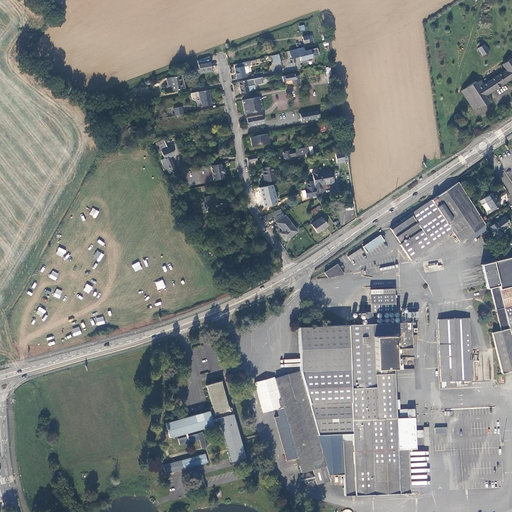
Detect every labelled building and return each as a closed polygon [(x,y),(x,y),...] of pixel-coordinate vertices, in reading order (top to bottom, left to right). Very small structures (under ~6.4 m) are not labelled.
[(489,51),(484,44),(483,45),(483,44),(482,43),(481,42),(480,43),(479,44),(479,45),(479,46),(480,47),(478,48),(483,55),(489,51)] [(304,48),(290,51),(291,58),(300,56),(301,63),(307,61),(307,59),(315,57),(315,56),(320,55),(318,48),(304,51),(304,48)] [(273,63),(281,61),(279,54),(272,56),(273,63)] [(214,72),(211,58),(199,61),(201,67),(197,68),(198,75),(203,74),(214,72)] [(511,58),(503,64),(507,70),(484,84),(481,80),(477,83),(476,81),(461,91),(469,102),(474,99),(478,105),(480,108),(489,102),(485,96),(511,79),(511,58)] [(249,61),(234,65),(237,78),(245,77),(244,72),(243,66),(246,65),(248,65),(250,65),(249,61)] [(179,74),(169,77),(171,86),(172,89),(183,87),(179,74)] [(294,74),(282,76),(283,81),(292,80),(293,84),(300,83),(299,76),(295,77),(294,74)] [(256,84),(255,78),(239,81),(241,94),(249,93),(248,86),(256,84)] [(208,89),(191,92),(192,97),(195,99),(197,97),(199,96),(200,100),(200,99),(202,105),(211,103),(208,89)] [(262,109),(260,96),(242,100),(245,112),(262,109)] [(473,109),(478,105),(474,99),(469,102),(473,109)] [(175,108),(176,115),(184,113),(182,106),(175,108)] [(318,110),(298,114),(299,116),(300,116),(301,122),(320,118),(318,110)] [(259,115),(247,118),(248,126),(264,123),(263,118),(260,119),(259,115)] [(252,146),(268,143),(267,133),(250,136),(252,146)] [(167,168),(169,173),(176,171),(170,156),(174,154),(170,147),(167,148),(164,139),(158,141),(164,158),(161,159),(165,169),(167,168)] [(308,147),(279,153),(281,159),(283,160),(287,159),(288,157),(305,154),(305,157),(309,156),(309,155),(308,147)] [(342,153),(335,154),(336,164),(344,163),(342,153)] [(222,166),(221,162),(210,164),(213,179),(224,177),(223,173),(225,173),(223,166),(222,166)] [(274,179),(272,165),(262,167),(265,181),(274,179)] [(331,170),(312,174),(313,177),(313,181),(315,190),(321,189),(320,186),(322,186),(334,184),(331,170)] [(303,199),(316,196),(315,190),(313,181),(306,183),(306,187),(308,186),(309,189),(305,190),(305,191),(302,192),(303,199)] [(458,182),(390,228),(401,244),(400,245),(410,260),(453,232),(460,242),(466,238),(485,224),(458,182)] [(259,191),(260,197),(274,194),(271,184),(265,185),(267,189),(259,191)] [(288,191),(286,184),(278,186),(279,191),(276,193),(276,195),(278,193),(288,191)] [(274,196),(276,195),(276,193),(274,194),(260,197),(262,204),(272,201),(272,199),(275,198),(274,196)] [(494,196),(492,193),(480,201),(482,205),(486,202),(492,211),(500,206),(497,200),(498,200),(495,196),(494,196)] [(223,194),(204,198),(207,212),(226,208),(223,194)] [(489,213),(492,211),(486,202),(482,205),(488,212),(489,213)] [(92,208),(89,215),(96,218),(99,211),(92,208)] [(279,209),(262,216),(264,219),(281,212),(279,209)] [(279,233),(284,240),(297,231),(285,215),(284,216),(281,213),(273,217),(276,222),(282,230),(279,233)] [(511,224),(506,216),(490,227),(498,238),(501,236),(501,234),(499,231),(511,224)] [(322,218),(311,224),(316,233),(327,227),(322,218)] [(469,242),(487,230),(485,224),(466,238),(469,242)] [(380,235),(363,247),(367,253),(384,241),(383,239),(385,238),(383,236),(381,237),(380,235)] [(59,247),(56,254),(63,257),(66,251),(59,247)] [(361,249),(348,256),(350,260),(364,253),(361,249)] [(97,250),(93,257),(99,261),(104,255),(97,250)] [(511,256),(481,264),(487,288),(490,287),(500,331),(491,333),(501,373),(511,370),(511,343),(510,335),(511,334),(511,256)] [(139,262),(132,264),(134,271),(141,269),(139,262)] [(326,275),(328,277),(343,274),(337,265),(325,273),(326,275)] [(55,281),(59,274),(52,271),(49,277),(55,281)] [(163,280),(155,282),(158,290),(165,287),(163,280)] [(87,284),(83,290),(89,293),(93,287),(87,284)] [(56,289),(53,296),(59,298),(62,291),(56,289)] [(370,289),(371,312),(373,312),(395,311),(395,289),(370,289)] [(38,307),(36,314),(43,317),(45,310),(38,307)] [(343,474),(344,495),(409,493),(407,449),(416,449),(415,418),(396,418),(394,370),(394,358),(393,355),(403,355),(403,348),(412,348),(411,323),(373,324),(373,312),(371,312),(366,312),(366,324),(298,327),(300,372),(275,378),(283,408),(276,409),(278,417),(275,418),(287,461),(298,458),(302,473),(313,470),(317,484),(330,481),(328,475),(343,474)] [(103,317),(96,318),(97,325),(105,324),(103,317)] [(469,318),(438,319),(440,382),(472,380),(469,318)] [(74,336),(81,333),(79,327),(72,329),(74,336)] [(403,358),(394,358),(394,370),(403,369),(403,358)] [(221,381),(206,385),(212,407),(200,410),(201,413),(166,423),(170,438),(213,425),(212,420),(214,420),(214,421),(219,420),(231,462),(245,458),(231,408),(229,409),(221,381)] [(205,454),(163,465),(165,474),(207,463),(205,454)] [(303,473),(302,474),(301,475),(300,477),(299,479),(300,481),(300,483),(302,485),(303,486),(306,487),(308,487),(311,486),(313,485),(314,483),(314,480),(314,478),(314,476),(312,474),(311,473),(308,472),(305,473),(303,473)]
